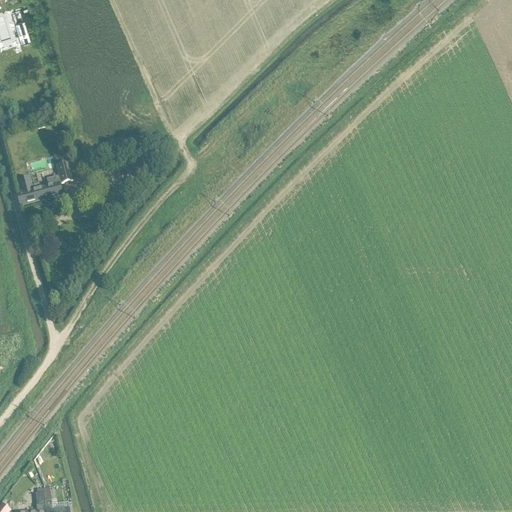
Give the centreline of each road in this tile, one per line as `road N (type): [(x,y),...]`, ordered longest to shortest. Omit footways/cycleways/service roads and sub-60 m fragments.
road 1 (residential): [(0,423),(55,339),(0,141)]
road 2 (track): [(55,339),(189,165),(182,142)]
